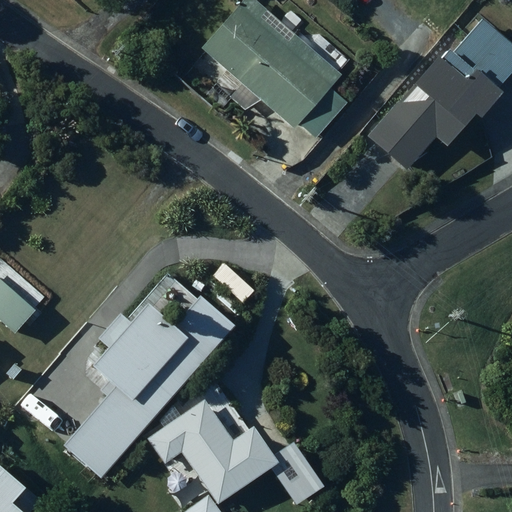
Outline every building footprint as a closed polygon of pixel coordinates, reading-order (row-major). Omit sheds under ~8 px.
[(323,87),(335,73),(250,0),(236,0),(196,48),(290,128),(294,123),(312,138),(341,103),(323,87)] [(432,54),(364,136),(404,169),(430,137),(441,146),(467,114),(473,119),(495,92),(493,90),(511,66),(511,47),(477,19),(449,54),(443,49),(436,58),(432,54)] [(0,254),(0,320),(16,335),(49,299),(0,254)] [(177,293),(186,304),(197,295),(187,284),(177,293)] [(204,294),(186,310),(196,321),(214,304),(204,294)] [(196,321),(157,319),(156,365),(194,367),(196,321)] [(9,365),(2,374),(9,379),(16,370),(9,365)] [(99,390),(79,410),(90,421),(110,401),(99,390)] [(176,452),(213,504),(271,464),(245,427),(226,440),(197,400),(143,439),(160,463),(176,452)] [(216,511),(205,496),(181,511),(216,511)]
